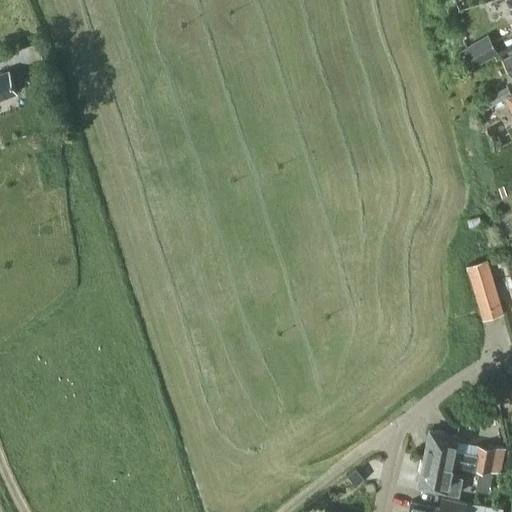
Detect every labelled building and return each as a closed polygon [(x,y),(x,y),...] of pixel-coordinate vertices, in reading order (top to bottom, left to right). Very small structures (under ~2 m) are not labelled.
[(473,41),(459,48),(469,68),(498,52),(492,42),(478,49),(473,41)] [(511,52),(503,57),(511,72),(511,52)] [(0,98),(18,92),(9,67),(0,69),(0,98)] [(509,95),(511,93),(508,86),(482,101),(486,108),(504,98),(509,96),(509,95)] [(503,312),(487,258),(468,264),(484,318),(503,312)] [(480,397),(475,386),(464,391),(469,402),(480,397)] [(429,428),(424,457),(452,463),(474,468),(491,471),(501,472),(505,449),(495,447),(478,445),(477,454),(455,449),(458,434),(429,428)] [(452,463),(424,457),(418,484),(458,493),(461,476),(450,473),(452,463)] [(491,473),(479,471),(476,488),(488,491),(491,473)] [(463,511),(465,501),(442,496),(440,506),(411,500),(408,511),(463,511)]
